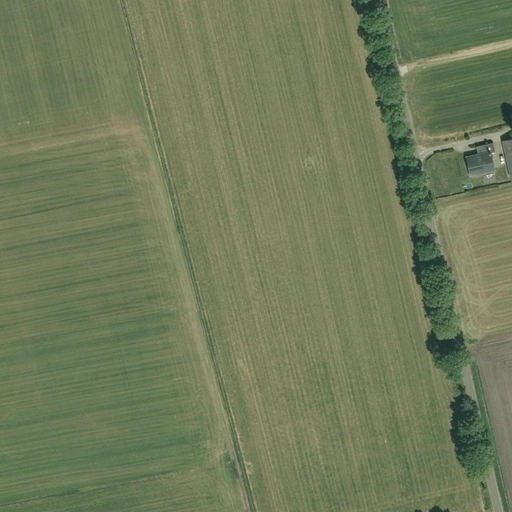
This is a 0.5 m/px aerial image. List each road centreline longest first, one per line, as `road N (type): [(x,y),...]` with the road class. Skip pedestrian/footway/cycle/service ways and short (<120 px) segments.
road 1 (unclassified): [(492,511),(374,0)]
road 2 (track): [(511,43),(392,69)]
